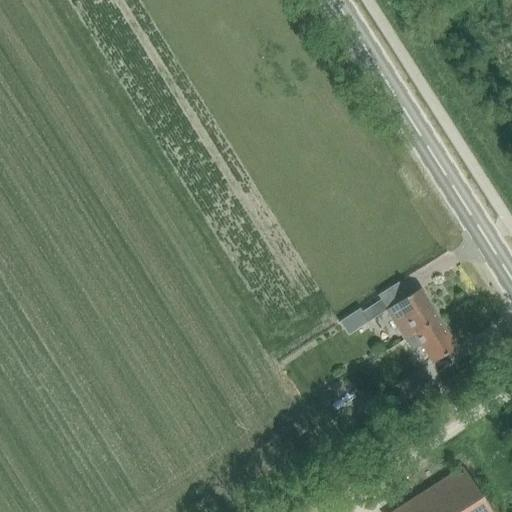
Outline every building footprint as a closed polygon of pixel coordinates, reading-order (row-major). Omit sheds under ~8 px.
[(404,340),(414,334),(437,319),(418,290),(386,311),(404,340)] [(377,302),(353,318),(359,328),(384,313),(377,302)] [(437,319),(414,334),(414,335),(404,341),(411,352),(421,345),(433,363),(455,349),(437,319)] [(406,395),(429,381),(422,369),(399,383),(406,395)] [(393,511),(488,511),(461,469),(393,511)]
